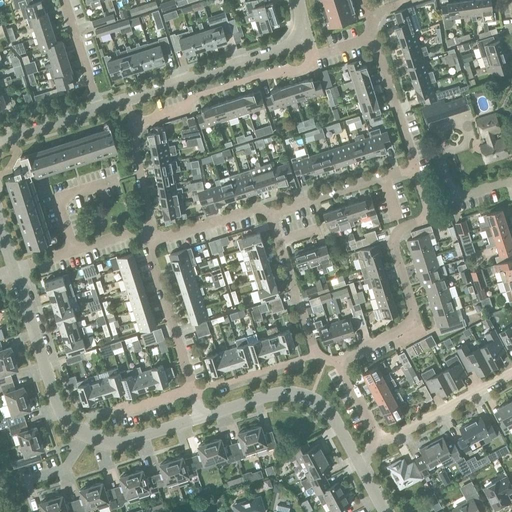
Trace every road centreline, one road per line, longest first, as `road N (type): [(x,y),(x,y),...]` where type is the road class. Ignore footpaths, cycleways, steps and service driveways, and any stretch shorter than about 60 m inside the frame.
road 1 (residential): [(148,235),(139,124),(311,59)]
road 2 (residential): [(337,363),(410,322),(393,247),(400,229),(427,215),(414,166)]
road 3 (residential): [(305,40),(98,110)]
road 4 (residential): [(356,456),(325,409),(296,393),(202,417)]
road 5 (residential): [(85,434),(55,408),(12,270)]
road 6 (residential): [(192,389),(148,235)]
road 7 (residential): [(270,213),(414,166)]
road 8 (residential): [(316,356),(270,213)]
road 9 (residential): [(382,442),(511,375)]
road 10 (residential): [(12,270),(148,235)]
road 11 (residential): [(414,166),(371,36)]
road 12 (residential): [(316,356),(192,389)]
road 13 (residential): [(148,235),(259,208),(270,213)]
road 14 (residential): [(202,417),(118,442),(85,434)]
